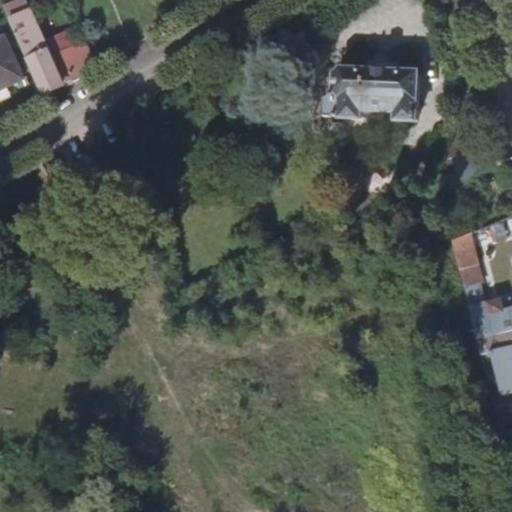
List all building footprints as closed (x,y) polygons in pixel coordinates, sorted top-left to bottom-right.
[(55,65),(32,12),(30,13),(23,0),(18,0),(4,6),(10,18),(30,61),(32,61),(47,95),(64,85),(55,65)] [(0,90),(26,78),(8,39),(0,42),(0,90)] [(65,87),(98,67),(88,44),(55,65),(64,85),(65,87)] [(419,121),(423,72),(401,70),(402,61),(372,59),(371,69),(347,67),(342,73),(340,87),(333,95),(328,95),(327,115),(363,118),(364,115),(401,118),(400,120),(419,121)] [(505,166),(498,141),(481,148),(491,172),(505,166)] [(491,172),(481,148),(455,159),(464,183),(491,172)] [(511,218),(478,227),(481,243),(511,235),(511,218)] [(511,311),(505,313),(502,300),(488,303),(477,254),(472,233),(454,242),(479,340),(511,331),(511,311)] [(511,393),(511,331),(479,340),(483,355),(493,353),(503,396),(511,393)]
